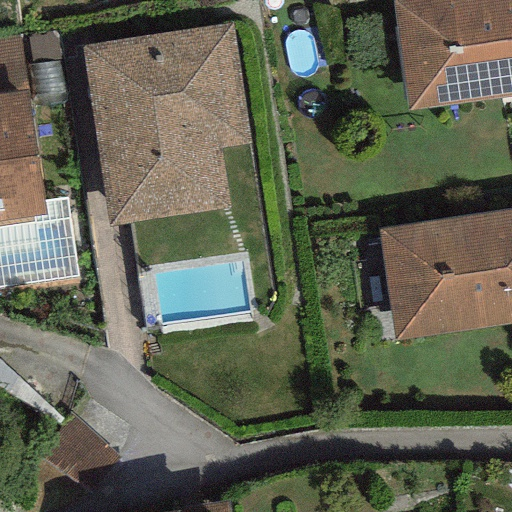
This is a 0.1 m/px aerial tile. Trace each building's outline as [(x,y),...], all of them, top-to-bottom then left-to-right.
[(511,0),(390,0),(406,111),(511,95),(511,0)] [(230,22),(79,46),(108,227),(226,208),(216,149),(250,144),(230,22)] [(0,35),(0,94),(24,91),(16,33),(0,35)] [(0,94),(0,220),(43,215),(41,202),(24,91),(0,94)] [(65,198),(41,202),(43,215),(0,220),(0,289),(77,278),(65,198)] [(511,208),(377,229),(393,341),(511,324),(511,208)] [(361,305),(387,301),(380,252),(354,256),(361,305)] [(223,511),(223,501),(175,507),(176,511),(170,511),(223,511)]
